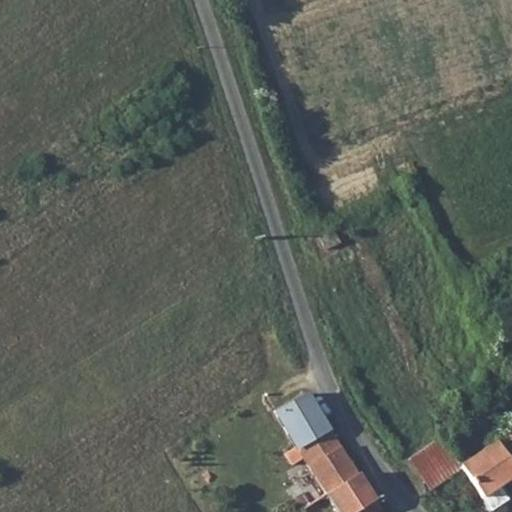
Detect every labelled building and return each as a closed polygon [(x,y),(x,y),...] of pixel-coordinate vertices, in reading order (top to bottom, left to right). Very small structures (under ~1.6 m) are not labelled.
[(340,243),(334,230),(318,237),(324,251),(340,243)] [(304,394),(274,413),(283,428),(314,409),(304,394)] [(295,448),(284,454),(292,466),(302,460),(336,511),(380,511),(339,447),(314,409),(283,428),(291,441),(295,448)] [(511,430),(458,466),(480,498),(489,510),(507,498),(498,486),(511,476),(511,430)] [(407,460),(426,488),(458,466),(441,437),(407,460)]
